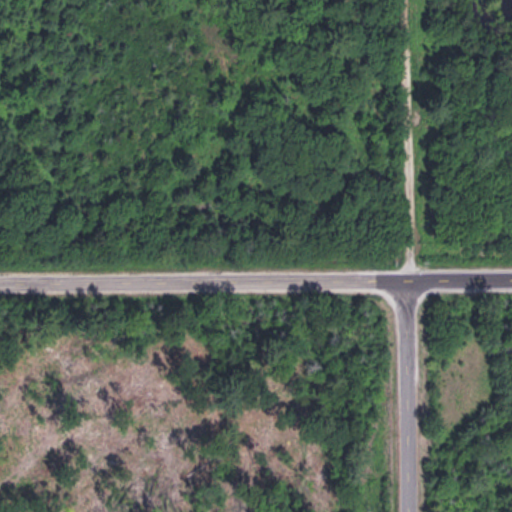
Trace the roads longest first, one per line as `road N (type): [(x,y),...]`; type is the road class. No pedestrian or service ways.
road 1 (residential): [(0,265),(511,260)]
road 2 (residential): [(390,261),(388,0)]
road 3 (residential): [(390,261),(396,511)]
